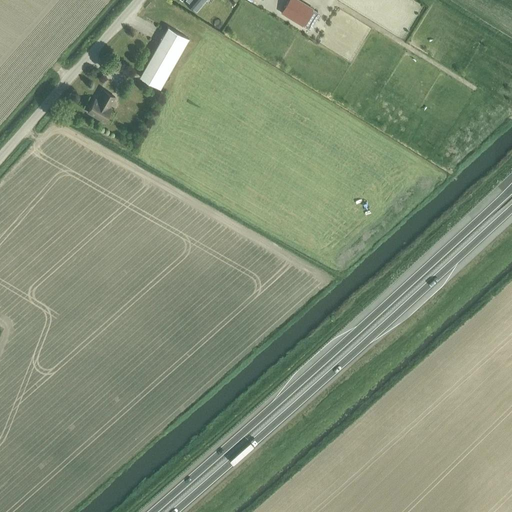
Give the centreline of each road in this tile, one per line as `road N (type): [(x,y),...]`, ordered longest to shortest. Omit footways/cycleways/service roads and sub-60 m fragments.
road 1 (trunk): [(511,188),(157,511)]
road 2 (trunk): [(179,511),(511,209)]
road 3 (unclassified): [(0,157),(139,0)]
